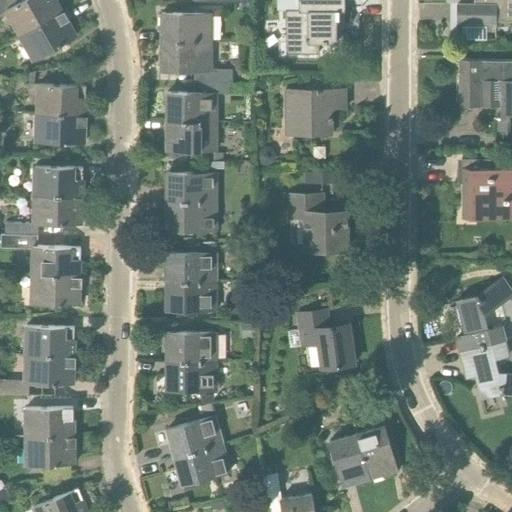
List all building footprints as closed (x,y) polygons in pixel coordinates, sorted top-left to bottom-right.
[(20,36),(62,13),(54,0),(24,0),(6,11),(20,36)] [(286,10),(286,53),(318,53),(318,43),(337,42),(337,10),(345,10),(344,0),(296,0),(297,10),(286,10)] [(511,0),(475,0),(475,5),(457,5),(457,23),(496,24),(496,22),(511,22),(511,0)] [(60,45),(75,36),(62,13),(20,36),(34,60),(61,46),(60,45)] [(161,13),(161,42),(210,42),(211,13),(161,13)] [(210,71),(210,42),(161,42),(161,70),(210,71)] [(459,107),(500,107),(500,119),(494,119),(494,120),(510,120),(511,116),(511,61),(460,61),(459,107)] [(210,71),(210,83),(226,83),(230,83),(232,83),(232,71),(210,71)] [(210,83),(204,83),(204,93),(217,93),(217,94),(226,94),(226,83),(210,83)] [(38,85),(37,113),(85,115),(86,86),(38,85)] [(345,109),(345,89),(286,89),(286,136),(332,135),(332,109),(345,109)] [(204,93),(167,93),(167,121),(217,122),(217,94),(217,93),(204,93)] [(84,143),(85,115),(37,113),(36,142),(66,143),(66,142),(84,143)] [(167,121),(166,150),(217,150),(217,122),(167,121)] [(506,122),(496,122),(496,133),(506,133),(506,122)] [(257,158),(260,164),(267,165),(273,162),(275,155),(271,149),(266,147),(259,151),(257,158)] [(324,159),(324,147),(313,147),(313,160),(324,159)] [(82,196),(83,167),(35,167),(34,194),(82,196)] [(511,168),(457,168),(457,184),(462,184),(461,209),(476,209),(475,219),(511,219),(511,168)] [(217,230),(217,202),(217,173),(167,173),(167,230),(217,230)] [(329,173),(296,174),(296,186),(329,186),(329,173)] [(64,224),(81,225),(82,196),(34,194),(34,224),(64,225),(64,224)] [(306,250),(347,249),(346,212),(323,212),(323,195),(291,195),(291,216),(305,216),(306,250)] [(250,215),(250,202),(239,202),(239,215),(250,215)] [(27,234),(28,223),(5,222),(5,234),(27,234)] [(33,246),(37,246),(38,235),(1,234),(1,247),(33,248),(33,246)] [(33,248),(33,275),(79,276),(80,247),(33,246),(33,248)] [(216,252),(167,253),(167,282),(216,282),(216,252)] [(79,276),(33,275),(32,304),(62,305),(62,304),(79,305),(79,276)] [(503,339),(500,327),(503,325),(504,323),(505,322),(505,320),(505,319),(500,302),(511,294),(501,278),(477,296),(458,300),(459,306),(450,308),(457,336),(460,350),(503,339)] [(216,282),(167,282),(167,310),(217,310),(216,282)] [(353,363),(348,324),(328,327),(325,311),(297,314),(301,338),(318,335),(323,368),(353,363)] [(253,340),(253,324),(242,324),(242,340),(253,340)] [(73,356),(74,327),(27,325),(26,354),(73,356)] [(167,333),(167,361),(216,361),(216,332),(167,333)] [(476,371),(477,377),(482,397),(500,392),(500,393),(502,393),(502,392),(511,393),(511,373),(506,372),(506,364),(507,354),(503,339),(460,350),(466,373),(476,371)] [(0,395),(28,396),(28,385),(55,386),(56,384),(72,384),(73,356),(26,354),(25,380),(0,379),(0,395)] [(167,361),(167,390),(216,389),(216,361),(167,361)] [(211,395),(200,395),(200,404),(211,404),(211,395)] [(26,437),(73,436),(73,407),(25,408),(26,437)] [(213,416),(167,429),(175,457),(221,444),(213,416)] [(398,471),(384,425),(356,434),(370,479),(398,471)] [(370,479),(356,434),(329,442),(343,488),(370,479)] [(65,465),(74,464),(73,436),(26,437),(26,466),(43,466),(43,480),(57,480),(57,475),(65,475),(65,465)] [(221,444),(175,457),(182,485),(229,471),(221,444)] [(314,511),(311,495),(281,499),(277,473),(262,475),(266,505),(280,502),(281,511),(314,511)] [(35,511),(87,511),(78,488),(33,505),(35,511)] [(0,505),(12,502),(9,491),(0,493),(0,505)]
